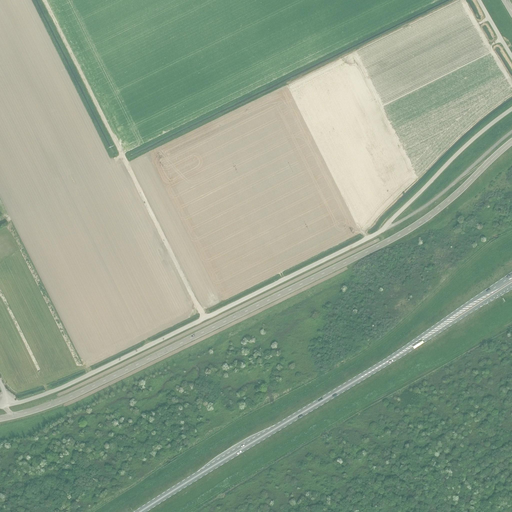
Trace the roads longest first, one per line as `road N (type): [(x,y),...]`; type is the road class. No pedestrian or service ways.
road 1 (unclassified): [(0,405),(96,373),(383,229),(511,109)]
road 2 (unclassified): [(0,418),(104,380),(378,243),(425,217),(511,142)]
road 3 (primary): [(139,511),(427,336)]
road 4 (track): [(205,318),(124,158)]
